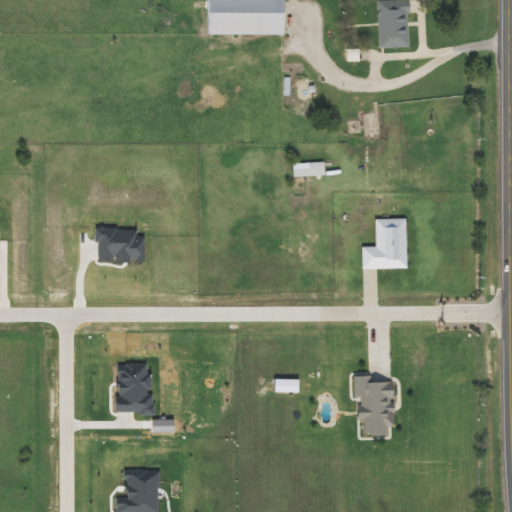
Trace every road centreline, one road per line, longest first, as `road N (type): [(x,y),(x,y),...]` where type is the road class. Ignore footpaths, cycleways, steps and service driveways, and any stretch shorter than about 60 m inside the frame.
road 1 (secondary): [(511,511),(507,0)]
road 2 (residential): [(67,312),(508,307)]
road 3 (residential): [(68,511),(67,312),(0,311)]
